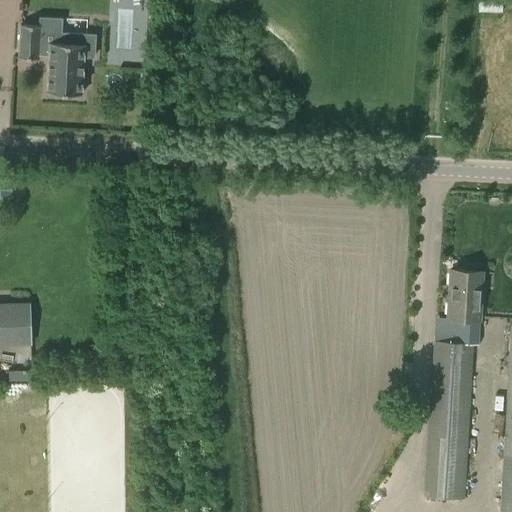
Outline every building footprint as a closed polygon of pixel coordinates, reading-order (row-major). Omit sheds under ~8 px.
[(38,58),(39,54),(49,55),(47,92),(82,94),(84,56),(94,56),(95,34),(60,32),(59,42),(49,42),(49,43),(39,42),(40,25),(20,24),(18,57),(38,58)] [(478,343),(482,271),(449,269),(446,317),(459,318),(458,341),(472,342),(478,343)] [(0,343),(31,343),(30,303),(0,303),(0,343)] [(511,511),(511,324),(509,324),(498,500),(497,511),(511,511)] [(432,340),(423,495),(463,497),(472,342),(432,340)]
